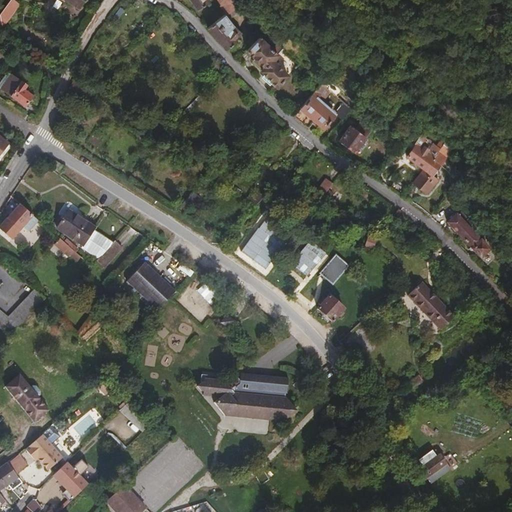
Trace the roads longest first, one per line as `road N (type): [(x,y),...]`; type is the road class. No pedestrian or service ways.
road 1 (residential): [(166,0),(301,133),(434,228),(511,306)]
road 2 (residential): [(37,138),(280,301),(375,407)]
road 3 (residential): [(37,138),(111,0)]
